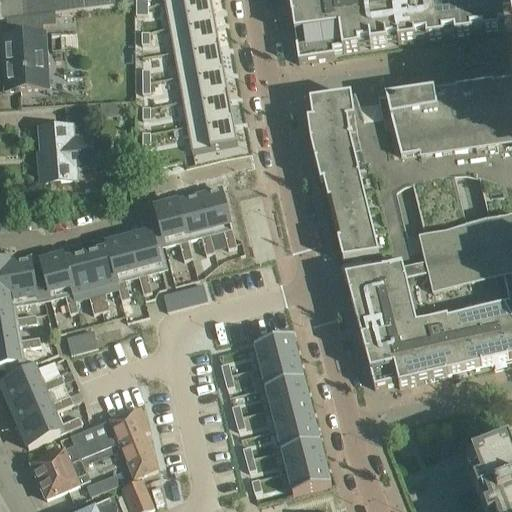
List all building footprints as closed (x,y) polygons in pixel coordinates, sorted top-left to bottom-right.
[(135,6),(132,0),(0,0),(0,22),(7,21),(56,15),(84,12),(135,6)] [(211,0),(202,0),(166,7),(170,31),(216,23),(211,0)] [(511,0),(289,0),(292,21),(293,21),(293,24),(295,23),(295,21),(299,20),(301,33),(295,34),(295,35),(297,51),(297,53),(298,53),(298,51),(303,50),(305,63),(300,64),(300,63),(299,63),(299,67),(335,61),(334,56),(361,52),(360,50),(359,46),(371,44),(371,49),(371,50),(389,48),(388,46),(387,42),(399,40),(399,45),(399,46),(416,44),(416,42),(415,42),(415,38),(426,36),(427,41),(427,42),(444,39),(444,38),(443,38),(443,34),(455,32),(455,38),(473,35),(473,34),(471,34),(471,30),(482,28),(483,33),(483,34),(500,31),(500,30),(499,30),(499,26),(511,24),(511,30),(511,29),(511,84),(494,88),(494,87),(455,92),(456,93),(436,96),(435,95),(386,102),(387,103),(391,121),(402,160),(511,143),(511,0)] [(8,39),(2,39),(4,65),(7,65),(7,74),(5,74),(6,95),(49,92),(49,91),(42,91),(40,64),(47,64),(45,37),(44,37),(44,30),(57,29),(56,15),(7,21),(8,39)] [(216,23),(170,31),(175,56),(220,48),(216,23)] [(220,48),(175,56),(179,81),(225,73),(220,48)] [(225,73),(179,81),(183,106),(229,98),(225,73)] [(143,75),(143,87),(151,87),(151,75),(143,75)] [(143,87),(143,99),(151,99),(151,87),(143,87)] [(229,98),(183,106),(188,131),(234,122),(229,98)] [(306,106),(305,106),(311,146),(316,166),(328,164),(332,181),(324,183),(324,186),(343,264),(344,264),(344,265),(379,257),(360,177),(367,176),(352,101),(352,100),(349,100),(306,106)] [(76,183),(75,171),(95,169),(92,141),(83,142),(83,136),(92,135),(90,107),(66,109),(68,132),(41,134),(43,158),(46,158),(47,163),(40,164),(42,186),(76,183)] [(143,113),(142,125),(150,125),(151,113),(143,113)] [(234,122),(188,131),(193,156),(238,148),(234,122)] [(149,137),(142,139),(144,151),(151,149),(149,137)] [(237,251),(236,247),(223,194),(203,199),(202,194),(200,195),(211,239),(224,235),(229,253),(237,251)] [(211,239),(200,195),(198,195),(199,200),(181,205),(180,200),(178,200),(189,244),(202,241),(207,259),(215,256),(211,239)] [(189,245),(189,244),(178,200),(176,201),(177,205),(159,210),(157,206),(154,207),(160,231),(156,232),(160,245),(164,244),(166,251),(180,247),(185,264),(193,262),(189,245)] [(371,268),(344,275),(345,277),(348,289),(350,297),(355,315),(364,313),(371,342),(364,344),(363,340),(362,341),(363,347),(364,346),(364,344),(371,342),(379,372),(372,373),(371,372),(370,373),(375,392),(399,386),(400,391),(452,378),(451,376),(475,370),(476,372),(494,368),(492,361),(511,355),(511,278),(511,277),(511,218),(420,242),(426,267),(404,272),(403,266),(383,272),(383,273),(373,275),(371,268)] [(148,279),(163,275),(151,231),(148,232),(149,237),(130,242),(129,237),(128,237),(140,281),(142,290),(150,288),(148,279)] [(126,285),(140,281),(128,237),(126,238),(127,242),(107,248),(108,249),(119,293),(120,296),(128,293),(126,285)] [(106,296),(119,293),(108,249),(105,249),(106,254),(87,259),(100,307),(108,305),(106,296)] [(77,307),(76,304),(65,260),(64,259),(45,264),(43,259),(40,260),(51,304),(66,300),(68,309),(77,307)] [(92,309),(100,307),(87,259),(68,264),(67,259),(65,260),(76,304),(89,301),(92,309)] [(9,265),(9,264),(0,265),(0,281),(14,279),(12,270),(12,265),(9,265)] [(19,310),(39,306),(33,266),(12,270),(14,279),(19,310)] [(0,324),(19,322),(17,310),(19,310),(14,279),(0,281),(0,324)] [(144,298),(153,296),(150,288),(142,290),(144,298)] [(195,308),(208,305),(204,289),(191,292),(195,308)] [(182,312),(195,308),(191,292),(177,296),(182,312)] [(122,304),(131,302),(128,293),(120,296),(122,304)] [(168,315),(182,312),(177,296),(164,299),(168,315)] [(102,316),(110,314),(108,305),(100,307),(102,316)] [(71,318),(79,316),(77,307),(68,309),(71,318)] [(94,318),(102,316),(100,307),(92,309),(94,318)] [(20,331),(38,328),(36,319),(19,322),(0,324),(0,347),(22,344),(20,331)] [(87,337),(68,338),(69,354),(88,353),(87,337)] [(42,342),(44,350),(53,348),(52,340),(42,342)] [(293,340),(254,350),(260,372),(298,362),(293,340)] [(0,372),(38,366),(37,365),(36,365),(34,351),(42,350),(40,341),(22,344),(0,347),(0,372)] [(298,362),(260,372),(265,393),(304,383),(298,362)] [(229,368),(221,370),(224,381),(232,379),(229,368)] [(53,382),(45,386),(39,372),(0,388),(0,392),(3,391),(11,409),(6,411),(7,412),(49,394),(57,391),(53,382)] [(65,387),(65,386),(62,379),(53,382),(57,391),(65,387)] [(232,379),(224,381),(227,393),(235,391),(232,379)] [(304,383),(265,393),(271,414),(309,404),(304,383)] [(62,403),(54,407),(49,394),(7,412),(8,414),(12,412),(20,430),(15,432),(16,433),(57,415),(66,412),(62,403)] [(74,408),(74,407),(71,400),(62,403),(66,412),(74,408)] [(309,404),(271,414),(276,435),(314,425),(309,404)] [(240,410),(232,412),(235,423),(243,421),(240,410)] [(145,438),(151,436),(141,413),(71,441),(75,450),(32,468),(48,504),(92,485),(83,464),(121,448),(135,483),(159,474),(145,438)] [(71,424),(63,428),(57,415),(16,433),(17,435),(21,433),(29,452),(75,433),(71,424)] [(75,433),(83,429),(80,421),(71,424),(75,433)] [(243,421),(235,423),(238,435),(246,433),(243,421)] [(314,425),(276,435),(282,456),(320,446),(314,425)] [(320,446),(282,456),(287,477),(325,467),(320,446)] [(483,511),(511,511),(511,452),(511,449),(466,466),(483,511)] [(251,451),(243,453),(246,465),(254,463),(251,451)] [(254,463),(246,465),(249,477),(257,475),(254,463)] [(325,467),(287,477),(293,499),(331,489),(325,467)] [(111,481),(99,486),(104,496),(115,492),(111,481)] [(259,484),(251,486),(254,497),(262,495),(259,484)] [(154,511),(144,485),(123,493),(126,501),(118,504),(116,499),(87,511),(154,511)]
